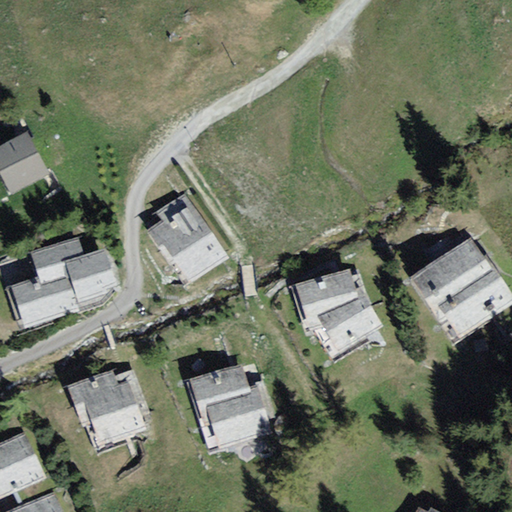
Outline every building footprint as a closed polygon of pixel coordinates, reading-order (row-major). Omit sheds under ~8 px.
[(23,134),(0,145),(0,185),(7,198),(46,178),(23,134)] [(227,262),(182,196),(153,215),(158,224),(144,233),(184,288),(227,262)] [(30,279),(0,289),(14,333),(117,301),(110,280),(117,277),(108,250),(80,256),(75,239),(24,254),(30,279)] [(511,307),(511,301),(467,239),(404,283),(452,350),(511,307)] [(346,272),(290,287),(302,340),(317,337),(330,365),(383,332),(369,307),(360,278),(348,281),(346,272)] [(255,364),(184,381),(206,458),(271,440),(266,426),(274,423),(255,364)] [(112,373),(63,388),(77,432),(83,430),(92,460),(157,441),(132,372),(113,378),(112,373)] [(24,434),(0,443),(0,499),(43,482),(24,434)] [(59,511),(51,492),(2,511),(59,511)]
